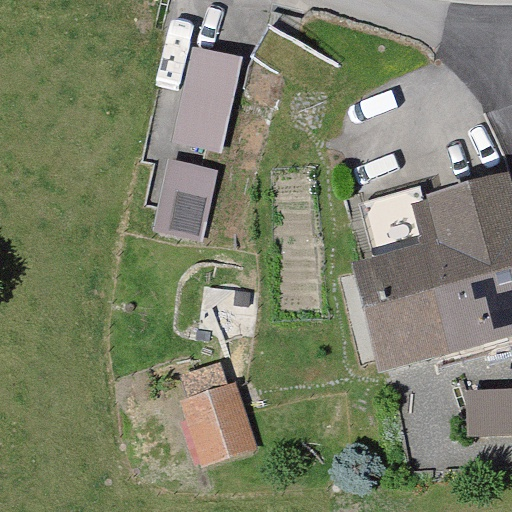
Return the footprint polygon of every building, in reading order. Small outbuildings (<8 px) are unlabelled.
[(341,66),(269,28),(253,57),(327,92),(341,66)] [(166,142),(216,153),(235,60),(186,50),(166,142)] [(170,163),(155,230),(198,240),(214,173),(170,163)] [(367,383),(511,339),(511,224),(499,182),(402,212),(413,248),(333,272),(367,383)] [(198,469),(257,450),(236,387),(227,390),(219,366),(179,379),(186,402),(176,405),(198,469)] [(511,398),(460,399),(461,447),(511,445),(511,398)]
